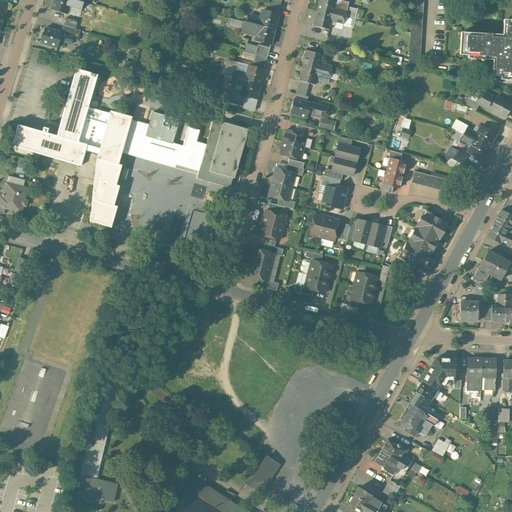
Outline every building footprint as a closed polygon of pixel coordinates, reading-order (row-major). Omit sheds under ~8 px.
[(83,2),(77,0),(53,0),(51,8),(67,13),(69,5),(81,8),(83,2)] [(281,1),(276,0),(270,0),(269,5),(280,8),(281,1)] [(336,0),(319,0),(317,10),(345,17),(348,6),(349,2),(341,0),(340,0),(340,2),(338,2),(337,5),(335,4),(336,0)] [(423,0),(412,0),(408,64),(419,65),(423,0)] [(358,8),(348,6),(345,17),(352,18),(358,20),(359,13),(357,13),(358,8)] [(279,13),(263,9),(261,18),(249,15),(248,17),(241,16),(240,20),(244,21),(275,28),(275,29),(279,13)] [(317,10),(313,25),(329,29),(331,21),(343,24),(345,17),(317,10)] [(345,17),(343,24),(350,25),(352,18),(345,17)] [(76,22),(64,19),(62,26),(74,29),(76,22)] [(275,28),(244,21),(242,28),(256,31),(254,39),(271,44),(275,28)] [(459,46),(511,47),(511,23),(502,23),(502,35),(460,33),(459,46)] [(74,29),(62,26),(60,34),(61,34),(72,37),(72,41),(77,42),(80,31),(79,31),(74,30),(74,29)] [(60,34),(44,29),(40,45),(56,50),(59,41),(70,45),(72,41),(72,37),(61,34),(60,34)] [(270,47),(258,44),(256,53),(268,56),(270,47)] [(511,47),(459,46),(459,54),(468,55),(468,58),(493,59),(493,75),(511,76),(511,47)] [(323,55),(307,50),(303,65),(331,72),(333,66),(321,63),(323,55)] [(268,56),(256,53),(254,61),(266,64),(268,56)] [(265,68),(249,64),(247,72),(235,70),(237,63),(227,61),(224,74),(233,77),(262,84),(265,68)] [(331,72),(303,65),(299,80),(308,83),(315,84),(317,76),(329,79),(331,72)] [(148,126),(87,108),(96,76),(76,70),(57,137),(18,126),(12,146),(80,165),(77,176),(76,176),(93,181),(93,180),(94,181),(90,221),(110,227),(116,207),(113,206),(118,187),(115,185),(120,166),(117,165),(122,147),(183,165),(184,165),(191,167),(192,168),(192,167),(199,169),(203,153),(172,144),(179,120),(152,112),(148,126)] [(262,84),(233,77),(232,81),(244,84),(242,93),(258,97),(262,84)] [(308,83),(299,80),(296,93),(305,95),(308,83)] [(492,97),(481,91),(476,102),(475,103),(479,105),(504,119),(511,105),(497,97),(493,104),(490,102),(492,97)] [(476,102),(467,97),(463,104),(476,110),(479,105),(475,103),(476,102)] [(310,103),(294,99),(290,114),(306,118),(308,111),(313,112),(312,114),(322,116),(325,117),(328,115),(329,111),(327,108),(324,108),(324,107),(310,104),(310,103)] [(399,126),(406,128),(409,119),(402,117),(399,126)] [(335,122),(321,119),(319,127),(333,130),(335,122)] [(248,130),(213,120),(203,153),(199,169),(196,178),(229,188),(232,178),(234,179),(248,130)] [(496,134),(481,126),(477,134),(466,128),(463,134),(489,148),(496,134)] [(306,135),(286,130),(283,142),(303,147),(306,135)] [(489,148),(463,134),(460,140),(471,146),(467,153),(482,161),(489,148)] [(352,140),(338,137),(336,144),(338,144),(350,147),(352,140)] [(303,147),(283,142),(280,155),(300,160),(303,147)] [(350,147),(338,144),(335,157),(356,163),(358,156),(357,156),(359,149),(350,147)] [(450,148),(444,158),(448,160),(449,157),(462,164),(466,156),(450,148)] [(401,154),(390,151),(388,159),(390,159),(400,161),(401,154)] [(356,163),(335,157),(331,170),(331,171),(343,174),(352,176),(354,170),(356,163)] [(304,163),(289,159),(287,165),(303,169),(304,163)] [(400,161),(390,159),(387,171),(402,176),(402,175),(404,170),(404,169),(405,163),(406,163),(400,161)] [(303,169),(287,165),(285,171),(294,174),(302,176),(304,169),(303,169)] [(285,171),(276,169),(272,182),(291,187),(294,174),(285,171)] [(331,170),(326,169),(324,176),(340,180),(341,180),(343,174),(331,171),(331,170)] [(402,176),(387,171),(383,184),(393,187),(399,188),(401,182),(401,181),(402,176)] [(431,176),(414,172),(411,183),(428,187),(431,176)] [(324,176),(322,176),(320,185),(326,187),(326,186),(335,189),(335,187),(335,186),(338,187),(340,180),(324,176)] [(448,180),(431,176),(428,187),(445,192),(448,180)] [(291,187),(272,182),(269,196),(278,198),(287,201),(287,200),(291,187)] [(26,189),(6,183),(0,206),(0,207),(5,208),(20,212),(26,189)] [(393,187),(383,184),(382,184),(380,191),(391,193),(393,187)] [(338,187),(335,186),(335,187),(335,189),(326,186),(326,187),(322,202),(331,204),(331,206),(330,206),(330,207),(342,210),(346,194),(344,194),(345,188),(338,187)] [(295,202),(287,200),(287,201),(278,198),(277,205),(284,207),(293,209),(295,202)] [(277,205),(269,203),(267,211),(282,215),(284,207),(277,205)] [(267,211),(265,210),(262,223),(282,228),(286,216),(282,215),(267,211)] [(511,216),(500,211),(493,224),(507,231),(509,226),(511,227),(511,216)] [(327,218),(314,215),(309,235),(321,238),(327,218)] [(426,219),(421,216),(416,226),(415,226),(416,227),(414,230),(409,239),(407,242),(406,242),(407,243),(401,252),(398,257),(404,260),(404,259),(410,263),(409,263),(410,264),(410,263),(414,266),(415,266),(423,270),(423,269),(430,256),(431,255),(430,255),(432,250),(433,250),(435,245),(436,245),(436,244),(438,239),(439,240),(439,239),(447,226),(447,225),(440,221),(440,220),(439,220),(435,218),(435,217),(434,218),(429,215),(426,219)] [(339,221),(327,218),(321,238),(334,241),(335,238),(339,223),(339,221)] [(364,222),(358,220),(356,228),(352,241),(366,245),(371,223),(364,221),(364,222)] [(282,228),(262,223),(259,235),(279,240),(282,228)] [(344,224),(339,223),(335,238),(340,239),(340,240),(344,224)] [(379,225),(371,223),(366,245),(380,248),(381,242),(384,231),(385,227),(379,225)] [(350,225),(344,224),(340,240),(346,241),(347,240),(350,226),(350,225)] [(511,231),(507,231),(493,224),(486,237),(500,245),(501,241),(511,247),(511,231)] [(356,228),(350,226),(347,240),(352,241),(356,228)] [(391,232),(384,231),(381,242),(388,244),(391,232)] [(276,241),(260,238),(259,243),(266,245),(274,247),(276,241)] [(274,247),(266,245),(265,252),(273,254),(273,255),(281,256),(283,249),(274,247)] [(265,252),(255,249),(252,263),(270,267),(273,255),(273,254),(265,252)] [(322,255),(307,251),(305,257),(321,261),(322,255)] [(510,263),(488,251),(478,269),(489,275),(500,281),(510,263)] [(28,261),(20,258),(15,270),(24,273),(28,261)] [(332,266),(312,261),(308,274),(328,279),(332,266)] [(270,267),(252,263),(248,276),(258,279),(267,281),(270,267)] [(420,275),(409,269),(406,275),(416,281),(420,275)] [(489,275),(478,269),(472,280),(485,282),(489,275)] [(290,270),(288,281),(296,283),(299,272),(290,270)] [(388,272),(382,270),(379,281),(385,283),(388,272)] [(377,278),(357,272),(354,286),(374,291),(377,278)] [(328,279),(308,274),(305,287),(305,288),(313,290),(325,293),(328,279)] [(278,283),(267,281),(258,279),(256,286),(276,291),(278,283)] [(305,287),(296,285),(294,291),(312,296),(313,290),(305,288),(305,287)] [(374,291),(354,286),(350,300),(370,305),(374,291)] [(483,289),(470,287),(469,294),(482,296),(483,289)] [(500,305),(491,305),(491,309),(491,322),(504,322),(504,294),(498,294),(498,301),(500,305)] [(478,302),(461,301),(460,320),(477,320),(478,302)] [(358,308),(347,305),(345,311),(356,314),(358,308)] [(491,309),(483,309),(482,321),(491,322),(491,309)] [(454,359),(435,358),(421,381),(436,390),(440,385),(443,387),(448,380),(454,380),(454,359)] [(481,359),(467,358),(466,388),(481,389),(481,377),(481,359)] [(496,359),(481,359),(481,377),(484,377),(484,389),(495,389),(496,359)] [(511,359),(503,359),(503,389),(511,389),(511,359)] [(117,484),(96,479),(120,379),(105,375),(75,498),(101,504),(102,500),(113,502),(117,484)] [(436,390),(421,381),(415,392),(430,401),(436,390)] [(430,401),(415,392),(408,403),(423,412),(430,401)] [(423,412),(408,403),(397,421),(400,423),(398,427),(413,435),(422,420),(426,414),(423,412)] [(509,409),(498,408),(498,421),(504,422),(509,422),(509,409)] [(437,420),(426,414),(422,420),(434,426),(437,420)] [(444,424),(437,420),(434,426),(440,430),(444,424)] [(400,443),(392,438),(390,441),(387,439),(380,450),(408,467),(411,461),(401,455),(403,451),(406,453),(408,450),(400,445),(400,443)] [(444,442),(437,438),(431,450),(441,456),(448,444),(444,442)] [(408,467),(380,450),(373,462),(377,464),(375,467),(382,472),(385,472),(392,476),(394,473),(392,472),(394,467),(404,473),(408,467)] [(260,492),(278,463),(263,454),(245,482),(260,492)] [(419,466),(411,461),(408,467),(416,471),(419,466)] [(411,479),(422,485),(425,478),(415,473),(411,479)] [(239,507),(188,474),(178,490),(171,485),(164,496),(170,499),(166,505),(169,507),(170,506),(176,509),(174,511),(246,511),(239,507)] [(399,486),(388,480),(385,485),(396,491),(399,486)] [(396,491),(385,485),(381,492),(392,498),(396,491)] [(458,486),(455,491),(466,498),(468,491),(458,486)] [(371,495),(358,487),(353,495),(380,511),(382,511),(384,510),(386,506),(370,496),(371,495)] [(495,489),(494,498),(503,499),(504,491),(495,489)] [(380,511),(353,495),(348,504),(361,511),(361,510),(364,511),(380,511)]
